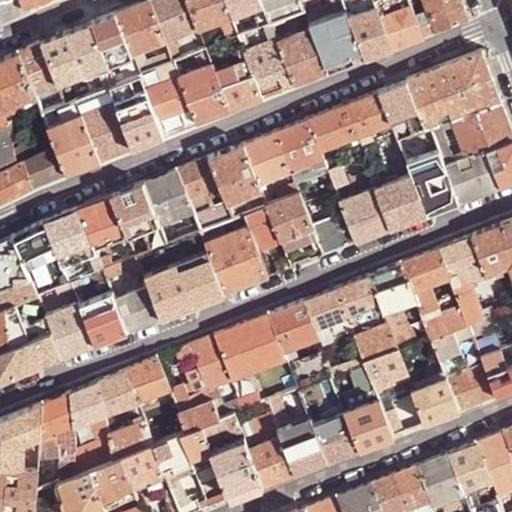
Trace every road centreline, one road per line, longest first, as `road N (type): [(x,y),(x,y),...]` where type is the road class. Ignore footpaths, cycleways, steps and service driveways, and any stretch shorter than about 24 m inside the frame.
road 1 (residential): [(511,198),(0,398)]
road 2 (residential): [(0,212),(493,24)]
road 3 (residential): [(240,511),(511,403)]
